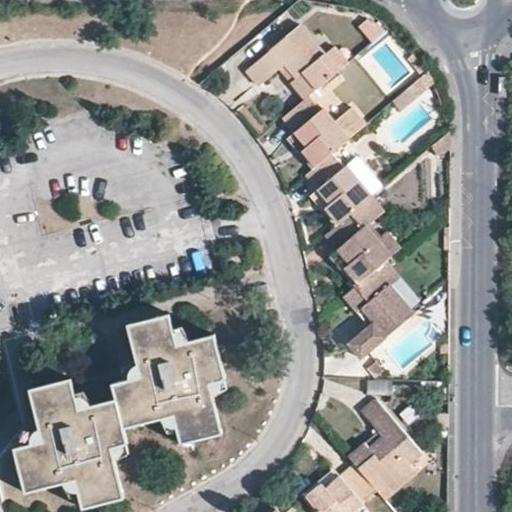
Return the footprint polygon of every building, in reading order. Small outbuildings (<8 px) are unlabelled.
[(290,80),(303,95),(335,65),(320,49),(308,36),(295,22),(290,27),(249,63),(262,78),(280,62),(293,76),(290,80)] [(320,49),(335,65),(345,57),(329,41),(320,49)] [(423,65),(411,47),(404,52),(419,68),(423,65)] [(410,91),(403,83),(387,97),(396,105),(410,91)] [(301,149),(314,164),(328,151),(346,135),(355,126),(365,117),(350,101),(331,119),(319,106),(316,108),(303,95),(280,116),(305,145),(301,149)] [(444,128),(443,125),(425,141),(429,149),(444,143),(444,128)] [(338,221),(348,212),(370,192),(356,177),(342,163),(340,164),(328,151),(314,164),(303,174),(329,203),(325,207),(338,221)] [(366,168),(352,154),(342,163),(356,177),(366,168)] [(366,168),(356,177),(370,192),(379,183),(366,168)] [(370,192),(348,212),(338,221),(323,235),(348,263),(344,266),(358,281),(377,263),(387,255),(398,245),(371,216),(382,206),(370,192)] [(377,263),(391,278),(400,270),(387,255),(377,263)] [(358,281),(345,294),(359,309),(365,304),(376,317),(370,322),(352,339),(365,355),(417,307),(391,278),(377,263),(358,281)] [(376,317),(365,304),(359,309),(370,322),(376,317)] [(114,383),(118,398),(124,428),(174,415),(181,444),(223,433),(210,383),(226,378),(214,334),(190,340),(177,344),(169,313),(153,318),(127,324),(141,376),(114,383)] [(378,355),(370,362),(378,371),(386,364),(378,355)] [(124,428),(118,398),(79,408),(71,378),(29,388),(43,439),(14,447),(18,462),(25,492),(76,479),(83,508),(125,497),(115,460),(111,448),(127,443),(124,428)] [(379,488),(396,472),(409,461),(424,448),(380,396),(364,409),(376,424),(384,434),(372,445),(367,440),(350,455),(356,462),(379,488)] [(372,445),(384,434),(376,424),(363,435),(367,440),(372,445)] [(417,470),(409,461),(396,472),(404,481),(417,470)] [(367,499),(379,488),(356,462),(344,473),(330,485),(325,479),(309,494),(324,511),(356,511),(369,502),(367,499)] [(325,479),(330,485),(344,473),(335,463),(321,476),(325,479)] [(379,488),(387,497),(404,481),(396,472),(379,488)] [(282,511),(302,511),(294,502),(283,511),(282,511)]
